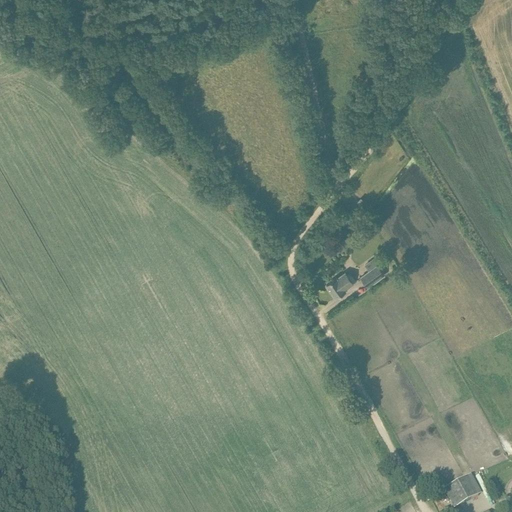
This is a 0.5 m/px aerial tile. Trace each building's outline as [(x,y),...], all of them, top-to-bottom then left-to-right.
[(325,0),(310,0),(314,20),(328,18),(325,0)] [(364,199),(355,193),(347,201),(357,208),(364,199)] [(364,263),(370,270),(383,261),(378,254),(364,263)] [(384,275),(377,265),(370,270),(361,277),(368,286),(384,275)] [(356,281),(351,274),(348,276),(345,272),(337,278),(336,277),(326,285),(336,297),(346,290),(345,289),(353,283),(356,281)] [(478,496),(468,477),(447,489),(457,508),(478,496)]
